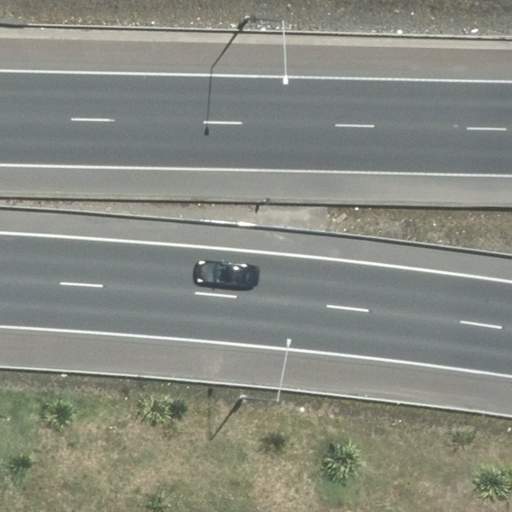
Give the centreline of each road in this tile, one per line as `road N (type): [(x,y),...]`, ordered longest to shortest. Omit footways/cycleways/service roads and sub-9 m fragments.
road 1 (motorway): [(511,330),(0,277)]
road 2 (motorway): [(0,116),(511,128)]
